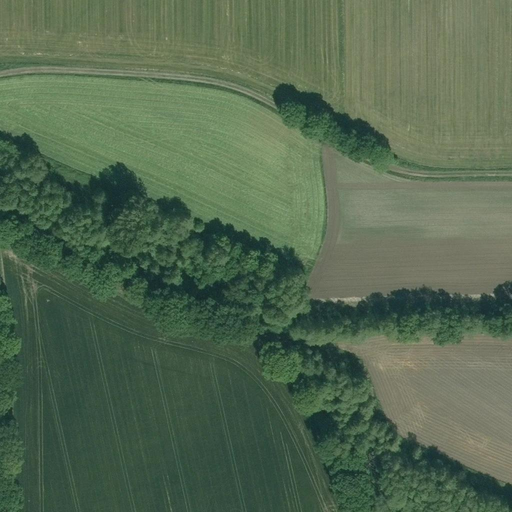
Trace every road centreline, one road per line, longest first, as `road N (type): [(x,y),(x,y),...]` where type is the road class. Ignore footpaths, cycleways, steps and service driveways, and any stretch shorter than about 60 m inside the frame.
road 1 (track): [(511,172),(424,175),(352,150),(274,103),(207,81),(0,66)]
road 2 (track): [(394,511),(239,341),(0,208)]
